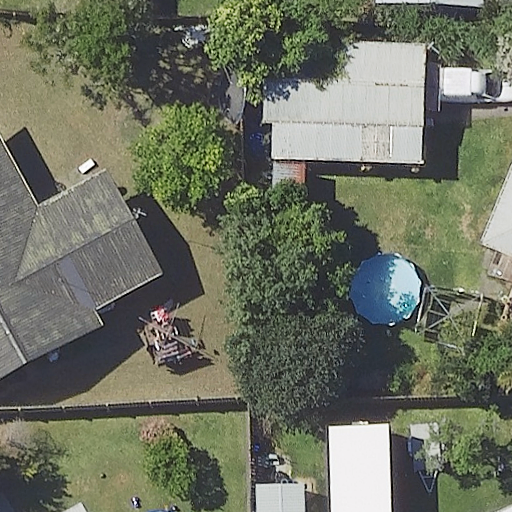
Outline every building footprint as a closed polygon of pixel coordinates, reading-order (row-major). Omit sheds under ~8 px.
[(159,0),(103,0),(101,35),(157,39),(159,0)] [(492,0),(381,0),(380,24),(490,32),(492,0)] [(431,61),(276,54),(271,179),(425,187),(431,61)] [(0,395),(166,307),(110,201),(37,239),(0,169),(0,395)] [(511,215),(489,275),(511,284),(511,215)] [(316,511),(315,452),(248,454),(249,511),(316,511)]
